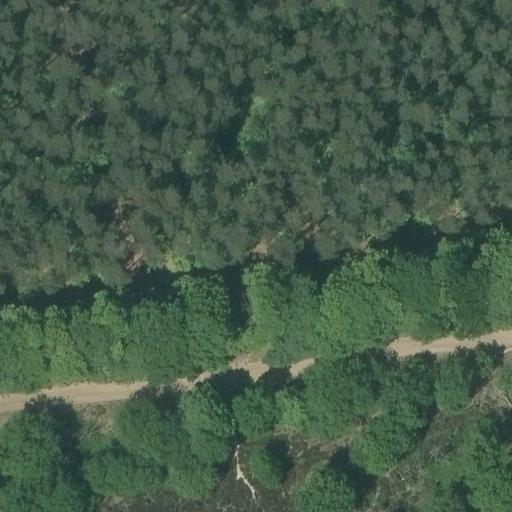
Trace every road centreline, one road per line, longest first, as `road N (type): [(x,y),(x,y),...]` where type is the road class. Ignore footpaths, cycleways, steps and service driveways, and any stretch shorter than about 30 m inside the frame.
road 1 (track): [(511,333),(0,408)]
road 2 (track): [(47,0),(116,214),(137,313)]
road 3 (track): [(0,333),(137,313)]
